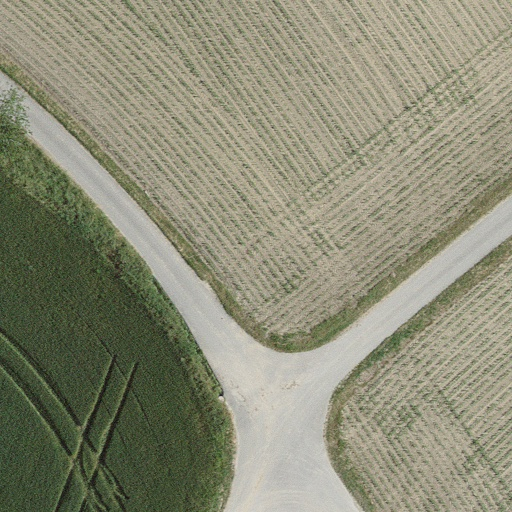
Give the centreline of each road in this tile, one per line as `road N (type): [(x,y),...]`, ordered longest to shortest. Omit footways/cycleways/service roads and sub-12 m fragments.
road 1 (track): [(0,94),(94,178),(281,412)]
road 2 (track): [(511,223),(281,412)]
